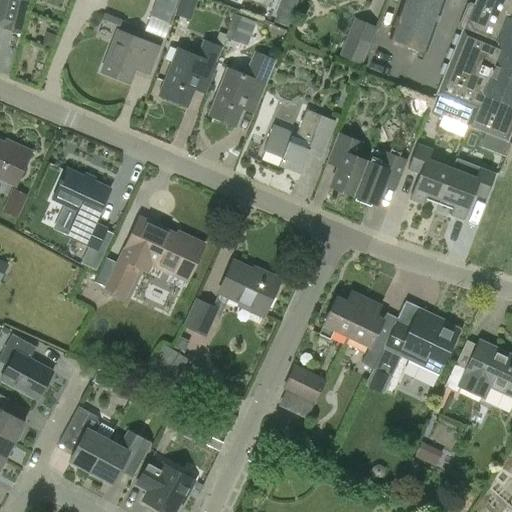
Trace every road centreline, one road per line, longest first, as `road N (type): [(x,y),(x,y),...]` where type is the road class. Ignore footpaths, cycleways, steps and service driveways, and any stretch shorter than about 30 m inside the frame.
road 1 (residential): [(337,230),(0,87)]
road 2 (residential): [(207,511),(337,230)]
road 3 (residential): [(511,289),(337,230)]
